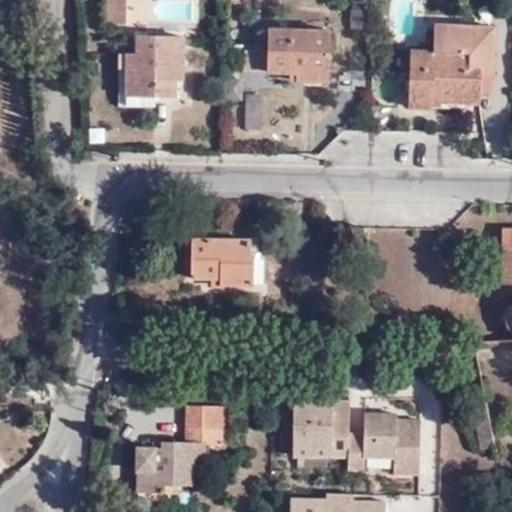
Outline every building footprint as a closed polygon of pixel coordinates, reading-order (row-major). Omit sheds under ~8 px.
[(108,0),(107,23),(124,24),(125,0),(108,0)] [(411,52),(409,101),(433,102),(480,104),(481,74),(481,27),(435,26),(434,51),(411,52)] [(495,27),(481,27),(481,74),(495,74),(495,27)] [(292,73),(329,75),(331,31),(270,29),(267,73),(292,73)] [(135,54),(127,54),(124,96),(156,98),(176,98),(177,82),(177,72),(185,72),(186,37),(135,36),(135,54)] [(124,96),(127,54),(119,54),(117,108),(156,110),(156,98),(124,96)] [(185,82),(185,72),(177,72),(177,82),(185,82)] [(329,84),(329,75),(292,73),(292,82),(329,84)] [(433,102),(409,101),(410,108),(433,109),(433,102)] [(366,228),(341,227),(341,243),(366,245),(366,228)] [(511,228),(503,228),(499,297),(511,297),(511,305),(510,306),(506,310),(505,319),(507,327),(511,331),(511,228)] [(220,286),(254,286),(255,257),(251,257),(250,242),(193,240),(192,280),(220,280),(220,286)] [(255,257),(254,286),(263,286),(264,256),(255,257)] [(496,447),(484,391),(469,394),(481,451),(496,447)] [(294,401),(293,455),(348,456),(350,402),(330,402),(330,407),(311,408),(311,401),(294,401)] [(138,450),(138,473),(145,473),(144,492),(165,493),(166,486),(201,487),(201,467),(206,467),(208,447),(224,446),(226,407),(188,406),(186,443),(162,443),(161,450),(138,450)] [(349,433),(348,468),(364,469),(364,456),(394,457),(394,472),(419,473),(420,420),(403,419),(404,425),(396,424),(396,419),(396,414),(365,413),(364,434),(349,433)] [(382,511),(383,500),(350,499),(350,493),(324,492),(323,499),(289,498),(288,511),(382,511)]
